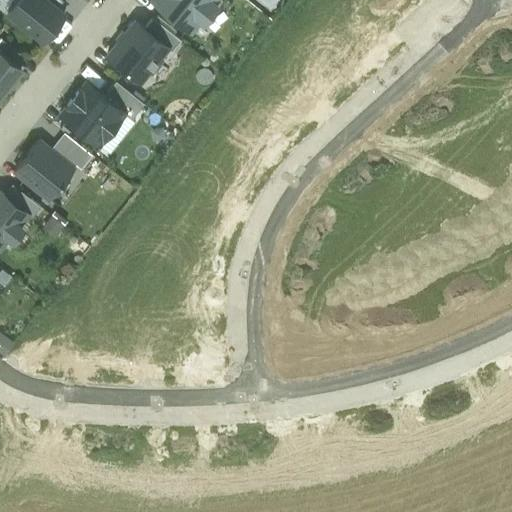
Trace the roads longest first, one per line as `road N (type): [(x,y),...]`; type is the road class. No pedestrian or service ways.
road 1 (residential): [(253,405),(249,275),(281,195),(321,148),(487,0)]
road 2 (residential): [(253,405),(378,386),(511,335)]
road 3 (residential): [(0,370),(89,407),(253,405)]
road 4 (residential): [(110,0),(0,139)]
